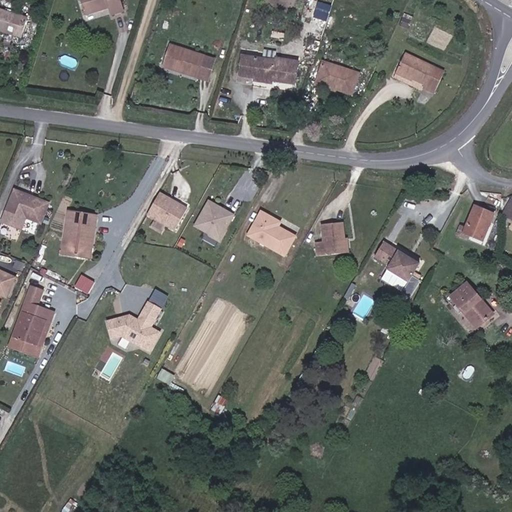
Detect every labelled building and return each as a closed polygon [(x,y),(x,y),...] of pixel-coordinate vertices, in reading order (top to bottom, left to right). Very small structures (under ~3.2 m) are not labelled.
[(125,18),(120,0),(81,0),(85,15),(110,9),(114,20),(125,18)] [(30,23),(0,14),(0,34),(24,42),(30,23)] [(187,53),(173,49),(167,67),(181,71),(187,53)] [(185,72),(184,75),(200,81),(207,60),(187,53),(181,71),(185,72)] [(420,83),(418,87),(434,93),(443,73),(403,55),(396,72),(420,83)] [(244,61),(240,80),(254,83),(254,85),(294,89),(298,68),(275,64),(275,67),(244,61)] [(364,65),(328,62),(326,84),(362,87),(364,65)] [(18,192),(5,224),(24,231),(29,220),(44,226),(52,206),(18,192)] [(179,233),(191,211),(164,196),(152,217),(179,233)] [(235,217),(206,200),(191,227),(219,244),(235,217)] [(466,234),(486,242),(487,243),(497,216),(476,208),(466,234)] [(61,254),(86,256),(90,214),(66,212),(61,254)] [(248,233),(284,254),(293,235),(276,226),(278,222),(260,212),(248,233)] [(95,214),(90,214),(86,256),(91,257),(95,214)] [(343,253),(342,239),(345,239),(343,222),(321,225),(324,241),(315,242),(316,256),(343,253)] [(349,239),(345,239),(342,239),(343,253),(350,252),(349,239)] [(410,282),(421,263),(385,241),(376,257),(384,261),(388,254),(396,258),(389,269),(410,282)] [(17,277),(0,269),(0,305),(1,303),(0,302),(0,297),(6,301),(17,277)] [(82,273),(76,287),(91,294),(98,281),(82,273)] [(494,318),(465,284),(450,296),(480,331),(494,318)] [(31,354),(43,321),(37,319),(41,308),(36,306),(42,290),(30,286),(8,346),(31,354)] [(153,329),(163,311),(151,304),(141,322),(135,318),(132,323),(126,319),(110,323),(115,340),(125,337),(135,343),(137,341),(154,350),(163,334),(153,329)] [(36,356),(53,312),(41,308),(37,319),(43,321),(31,354),(36,356)] [(154,350),(137,341),(135,343),(153,352),(154,350)]
